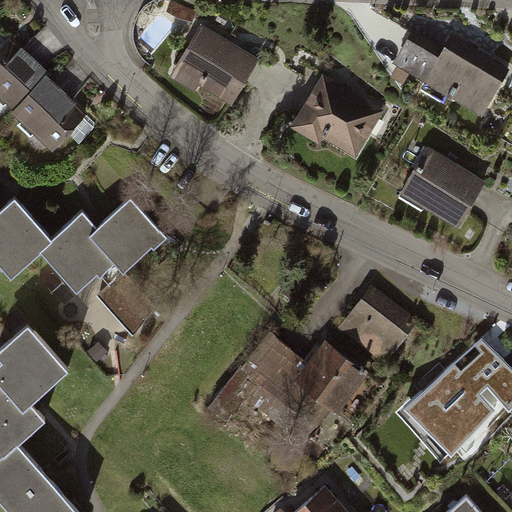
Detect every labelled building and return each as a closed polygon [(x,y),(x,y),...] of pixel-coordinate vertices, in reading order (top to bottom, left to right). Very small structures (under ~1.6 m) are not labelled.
[(234,42),(202,23),(172,75),(199,91),(203,84),(233,102),(260,58),(234,42)] [(438,54),(407,35),(392,60),(482,113),(509,69),(450,34),(438,54)] [(8,99),(14,105),(46,72),(49,69),(21,42),(20,44),(10,35),(0,45),(0,97),(4,102),(8,99)] [(87,110),(46,72),(14,105),(11,108),(55,147),(68,133),(80,143),(98,123),(84,113),(87,110)] [(385,114),(324,76),(292,126),(323,145),(328,138),(358,157),(385,114)] [(491,178),(432,146),(409,192),(468,224),(491,178)] [(0,268),(11,281),(43,252),(77,290),(98,271),(109,284),(125,270),(153,246),(155,248),(168,236),(132,195),(101,223),(98,225),(84,210),(52,238),(16,196),(0,209),(0,268)] [(418,319),(370,283),(337,326),(386,362),(418,319)] [(68,365),(28,320),(0,344),(0,352),(3,356),(0,359),(0,375),(2,378),(0,379),(0,495),(14,511),(12,511),(82,511),(49,473),(20,440),(48,416),(32,397),(44,386),(68,365)] [(293,378),(308,360),(275,333),(212,405),(226,417),(246,393),(280,423),(308,391),(293,378)] [(368,372),(325,338),(308,360),(293,378),(308,391),(335,412),(368,372)] [(511,410),(511,367),(480,338),(396,416),(440,462),(459,444),(465,452),(508,408),(511,411),(511,410)] [(350,511),(326,484),(293,511),(350,511)] [(481,511),(466,495),(447,511),(481,511)]
